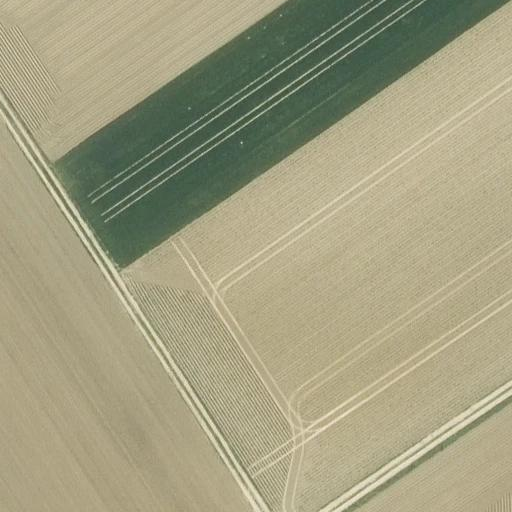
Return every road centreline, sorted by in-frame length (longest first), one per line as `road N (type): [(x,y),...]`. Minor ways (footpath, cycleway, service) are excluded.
road 1 (track): [(267,511),(0,105)]
road 2 (track): [(333,511),(511,388)]
